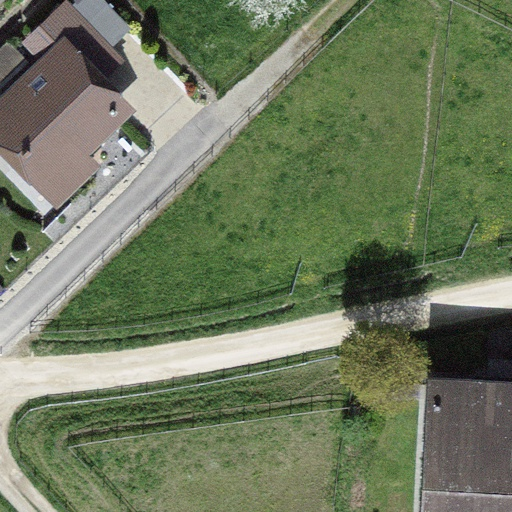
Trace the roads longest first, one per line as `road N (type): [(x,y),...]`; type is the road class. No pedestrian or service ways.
road 1 (residential): [(0,377),(132,369),(511,295)]
road 2 (track): [(223,111),(340,0)]
